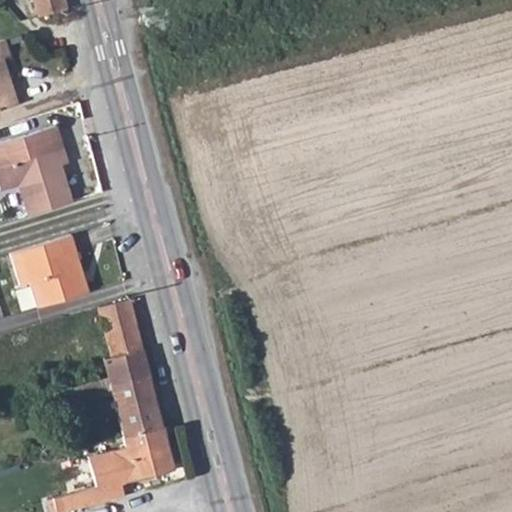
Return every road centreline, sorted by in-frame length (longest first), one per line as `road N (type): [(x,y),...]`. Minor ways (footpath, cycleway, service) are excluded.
road 1 (secondary): [(98,0),(232,511)]
road 2 (unknown): [(143,166),(0,222)]
